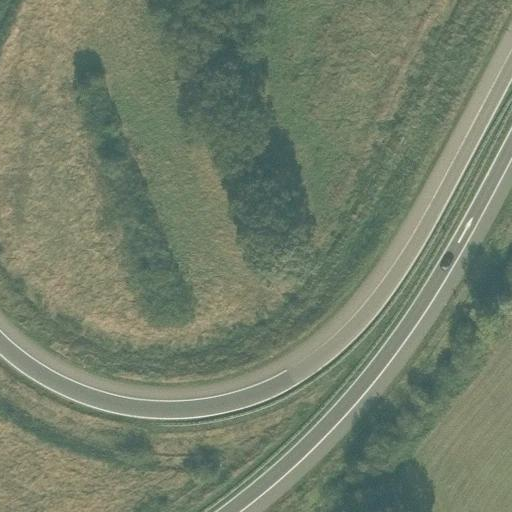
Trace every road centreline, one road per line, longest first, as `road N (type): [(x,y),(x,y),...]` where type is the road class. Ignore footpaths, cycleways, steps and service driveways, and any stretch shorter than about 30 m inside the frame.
road 1 (motorway): [(511,68),(371,323),(300,381),(242,402),(168,412),(41,380),(0,350)]
road 2 (motorway): [(228,511),(371,375),(425,298),(511,138)]
